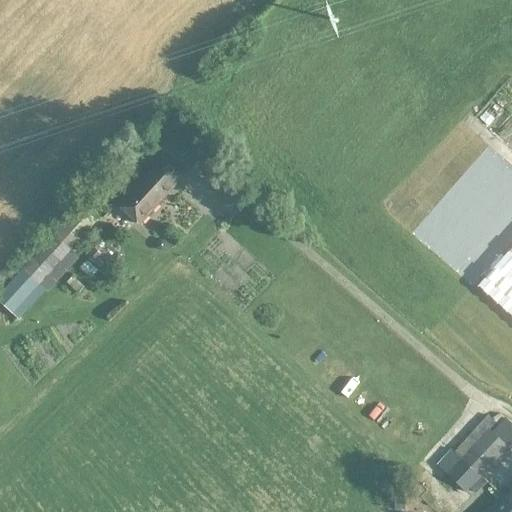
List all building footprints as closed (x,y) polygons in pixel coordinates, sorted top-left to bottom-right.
[(176,119),(162,133),(178,148),(191,134),(176,119)] [(116,203),(139,224),(182,177),(159,156),(131,187),(126,181),(119,189),(125,194),(116,203)] [(80,205),(0,293),(0,300),(19,318),(49,285),(52,287),(79,258),(70,250),(97,221),(80,205)] [(511,307),(511,247),(483,281),(511,307)] [(101,255),(94,248),(86,257),(94,263),(101,255)] [(506,446),(480,423),(439,468),(464,491),(506,446)] [(511,511),(511,484),(496,500),(508,511),(511,511)] [(484,511),(508,511),(496,500),(484,511)]
